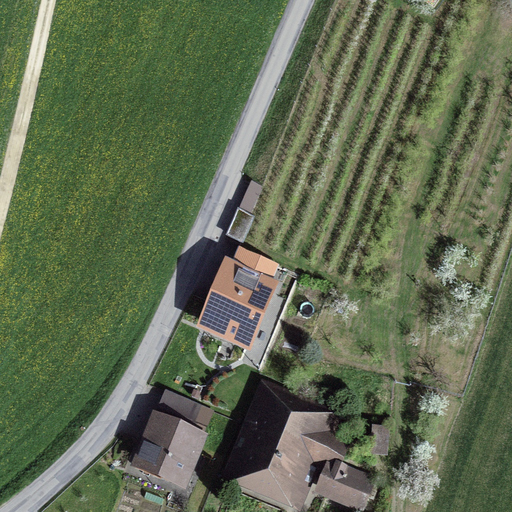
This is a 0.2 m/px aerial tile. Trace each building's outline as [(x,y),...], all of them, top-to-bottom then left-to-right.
[(253,217),(238,211),(228,236),(242,242),(253,217)] [(246,344),(268,288),(230,272),(207,327),(246,344)] [(332,474),(335,464),(339,465),(350,437),(333,430),(340,414),(295,396),(290,407),(269,399),(239,474),(293,496),(299,499),(306,484),(299,481),(306,463),(332,474)] [(139,464),(183,482),(205,428),(160,410),(139,464)] [(389,429),(373,427),(371,453),(386,454),(387,449),(389,429)] [(335,464),(332,474),(324,493),(359,507),(371,478),(339,465),(335,464)]
